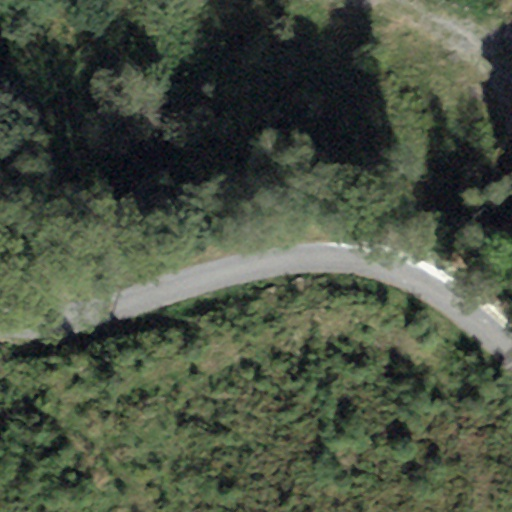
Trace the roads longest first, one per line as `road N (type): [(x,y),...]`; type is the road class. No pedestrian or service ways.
road 1 (track): [(0,323),(43,325),(200,277),(342,254),(382,259),(416,275),(511,355)]
road 2 (track): [(511,81),(473,36),(400,0)]
